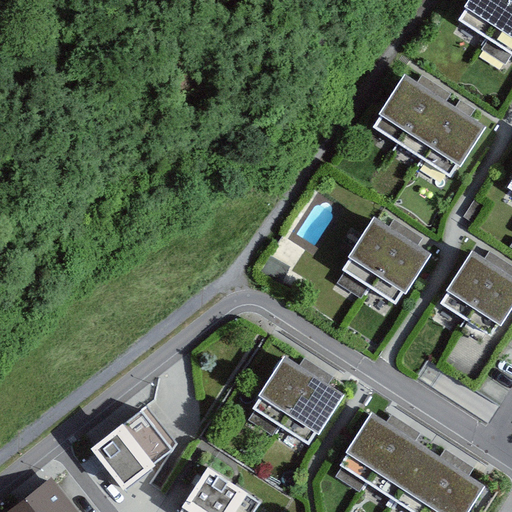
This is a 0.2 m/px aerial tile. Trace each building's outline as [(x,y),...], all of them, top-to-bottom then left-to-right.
[(511,0),(468,0),(456,19),(511,54),(511,0)] [(405,74),(371,126),(453,179),(487,127),(405,74)] [(432,255),(373,217),(340,270),(398,307),(432,255)] [(511,310),(511,277),(472,251),(439,303),(494,338),(511,310)] [(251,408),(311,447),(345,395),(285,356),(251,408)] [(91,449),(124,492),(156,466),(155,465),(174,450),(142,409),(91,449)] [(373,412),(339,464),(411,511),(470,511),(487,487),(373,412)] [(209,467),(178,511),(256,511),(263,503),(209,467)] [(79,511),(52,478),(7,511),(79,511)]
